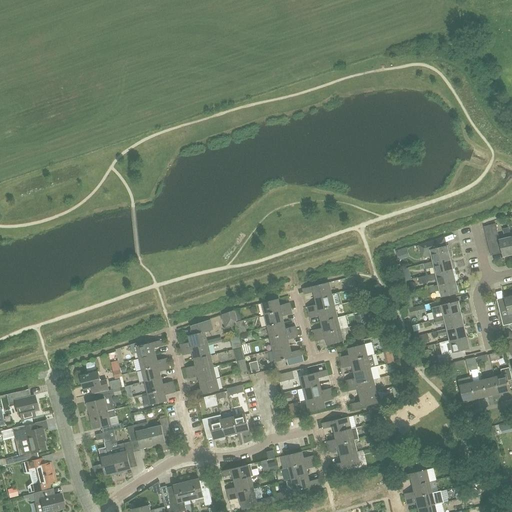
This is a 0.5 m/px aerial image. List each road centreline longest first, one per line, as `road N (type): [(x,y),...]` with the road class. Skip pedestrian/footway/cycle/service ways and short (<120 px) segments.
road 1 (residential): [(92,511),(52,375)]
road 2 (residential): [(192,455),(235,457),(315,430)]
